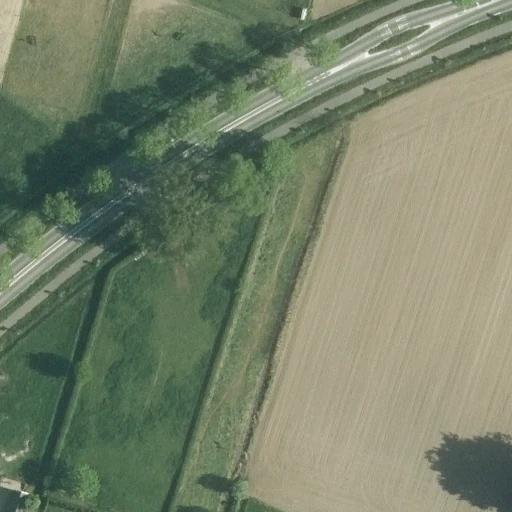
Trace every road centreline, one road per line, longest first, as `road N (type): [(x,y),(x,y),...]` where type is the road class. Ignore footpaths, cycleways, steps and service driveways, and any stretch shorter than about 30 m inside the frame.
road 1 (secondary): [(0,303),(70,244),(255,119),(492,3)]
road 2 (secondary): [(492,3),(393,27),(249,106),(143,170),(0,280)]
